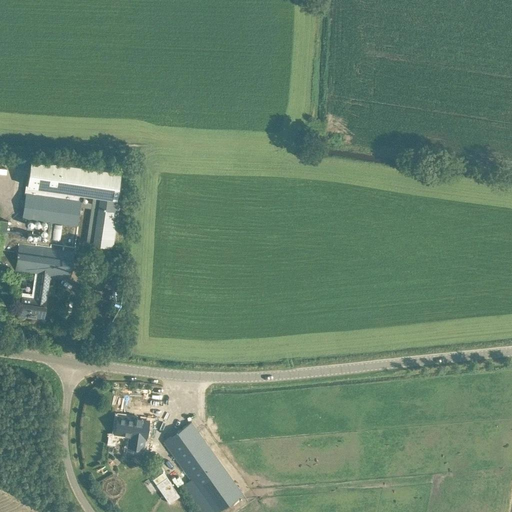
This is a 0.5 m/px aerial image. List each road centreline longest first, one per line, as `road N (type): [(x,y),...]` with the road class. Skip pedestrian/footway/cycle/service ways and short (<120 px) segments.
road 1 (tertiary): [(511,351),(250,377),(70,361)]
road 2 (unclassified): [(91,511),(66,460),(70,361)]
